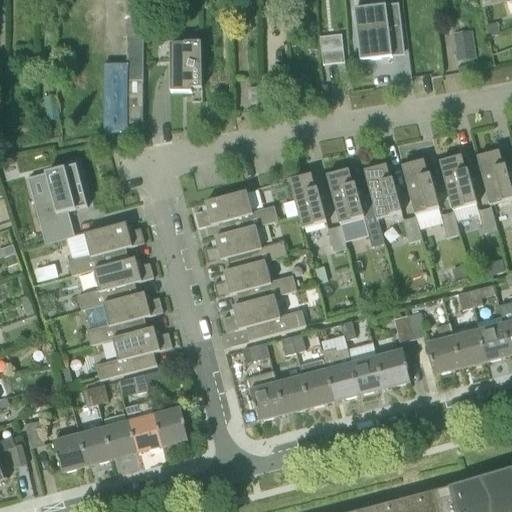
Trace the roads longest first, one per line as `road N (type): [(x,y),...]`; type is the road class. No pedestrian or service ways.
road 1 (residential): [(227,469),(156,166),(511,94)]
road 2 (residential): [(227,469),(511,399)]
road 3 (residential): [(64,511),(227,469)]
